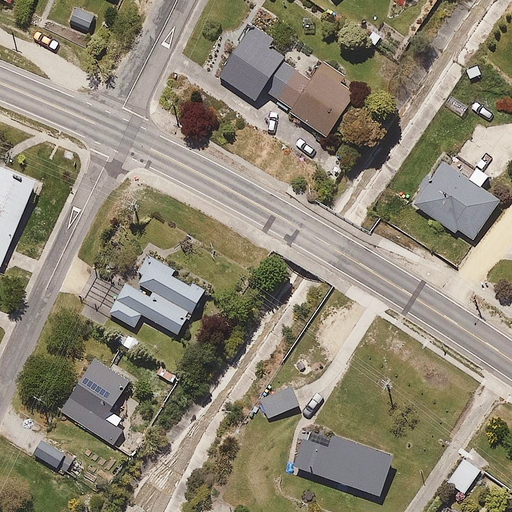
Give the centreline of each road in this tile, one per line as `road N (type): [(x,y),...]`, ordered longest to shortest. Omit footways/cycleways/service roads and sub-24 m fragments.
road 1 (primary): [(115,134),(297,227),(511,359)]
road 2 (residential): [(115,134),(0,394)]
road 3 (residential): [(115,134),(177,0)]
road 4 (primary): [(0,85),(115,134)]
